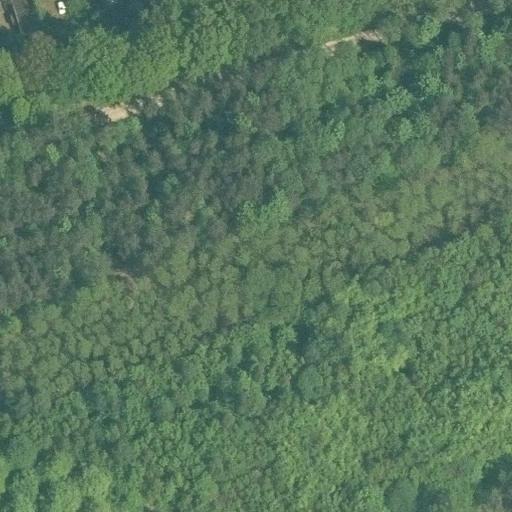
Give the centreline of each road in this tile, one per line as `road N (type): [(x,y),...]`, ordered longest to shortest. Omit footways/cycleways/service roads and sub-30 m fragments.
road 1 (track): [(0,191),(76,216),(144,289),(202,322),(339,373),(394,378),(466,310),(511,311)]
road 2 (track): [(0,344),(481,166),(511,162)]
road 3 (track): [(0,147),(511,2)]
road 4 (track): [(390,100),(76,216),(0,275)]
road 5 (track): [(292,360),(267,362),(216,411),(147,438),(127,462),(123,486),(96,511)]
road 6 (track): [(498,160),(468,129),(390,100)]
road 7 (track): [(511,78),(390,100)]
